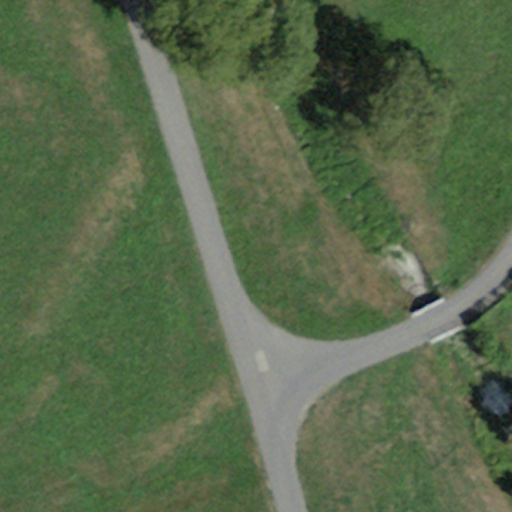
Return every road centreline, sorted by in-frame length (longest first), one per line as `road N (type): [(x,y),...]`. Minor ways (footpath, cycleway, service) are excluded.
road 1 (unclassified): [(144,0),(297,511)]
road 2 (track): [(261,376),(353,367),(405,345),(485,301),(511,257)]
